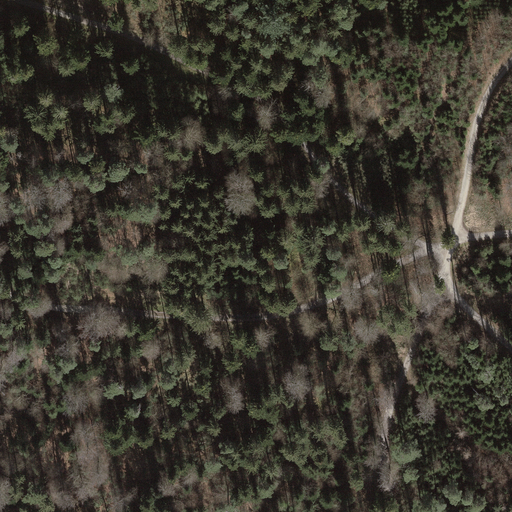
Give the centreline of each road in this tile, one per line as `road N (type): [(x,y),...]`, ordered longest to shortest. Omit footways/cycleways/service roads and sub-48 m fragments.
road 1 (track): [(25,0),(226,102),(386,226),(431,247)]
road 2 (track): [(393,511),(380,453),(384,427),(441,288),(472,156),(511,58)]
road 3 (track): [(0,289),(115,319),(216,323),(291,311),(431,247),(453,250)]
road 4 (track): [(401,379),(511,473)]
